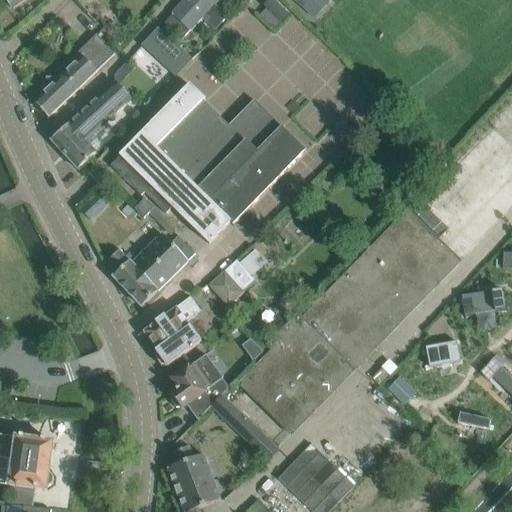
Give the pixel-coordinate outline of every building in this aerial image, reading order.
[(5,0),(13,11),(28,0),(5,0)] [(210,9),(218,0),(186,0),(165,24),(182,40),(202,19),(215,31),(228,17),(219,9),(215,14),(210,9)] [(319,0),(293,0),(314,19),(326,6),(319,0)] [(158,30),(142,48),(176,80),(192,62),(158,30)] [(80,89),(116,55),(97,36),(78,54),(82,58),(55,83),(52,80),(47,80),(44,83),(44,87),(47,91),(34,103),(48,119),(79,90),(80,90),(80,89)] [(85,142),(113,117),(131,100),(115,84),(51,142),(78,171),(96,154),(85,142)] [(184,175),(228,130),(202,104),(204,102),(190,87),(111,167),(142,197),(145,193),(174,166),(184,175)] [(234,227),(309,150),(258,100),(228,130),(184,175),(174,166),(145,193),(166,215),(172,209),(209,245),(230,224),(234,227)] [(409,130),(401,141),(409,147),(417,136),(409,130)] [(144,219),(154,209),(145,200),(135,210),(144,219)] [(278,447),(454,262),(400,211),(234,386),(282,430),(272,441),(278,447)] [(145,305),(189,263),(188,262),(195,255),(178,237),(171,244),(162,235),(135,261),(129,255),(126,258),(121,253),(122,252),(121,251),(120,252),(120,251),(109,262),(119,273),(113,279),(142,308),(143,307),(144,308),(146,306),(145,305)] [(511,253),(503,253),(502,269),(511,269),(511,253)] [(239,261),(225,273),(239,288),(243,293),(257,281),(253,277),(252,276),(239,261)] [(503,291),(462,297),(465,317),(475,316),(475,315),(495,312),(495,313),(505,311),(503,291)] [(202,342),(190,325),(202,315),(191,299),(177,309),(144,333),(157,352),(156,353),(157,353),(156,359),(161,366),(167,367),(167,368),(202,342)] [(279,306),(279,309),(280,311),(281,314),(283,315),(285,316),(288,317),(291,316),(293,315),(295,313),(296,311),(296,308),(296,305),(295,303),(293,301),(290,300),(287,299),(285,300),(282,301),(281,303),(279,306)] [(457,343),(426,348),(429,368),(461,363),(457,343)] [(181,408),(182,410),(187,406),(198,421),(229,389),(223,380),(223,379),(206,356),(193,366),(192,366),(189,368),(173,380),(179,389),(171,395),(173,398),(171,402),(176,409),(181,408)] [(511,377),(503,369),(493,379),(511,396),(511,377)] [(397,376),(383,391),(405,412),(413,404),(398,390),(404,383),(397,376)] [(211,409),(233,431),(245,419),(222,397),(211,409)] [(460,414),(458,424),(489,431),(491,421),(460,414)] [(54,478),(50,474),(49,474),(53,443),(0,435),(0,459),(13,461),(10,487),(27,489),(47,492),(47,488),(48,488),(53,485),(54,478)] [(327,491),(336,500),(352,485),(313,444),(277,478),(295,497),(299,493),(309,504),(315,498),(310,492),(318,485),(325,493),(327,491)] [(193,511),(221,501),(203,456),(194,459),(190,448),(190,447),(171,454),(172,456),(172,455),(177,466),(167,470),(183,511),(193,511)]
